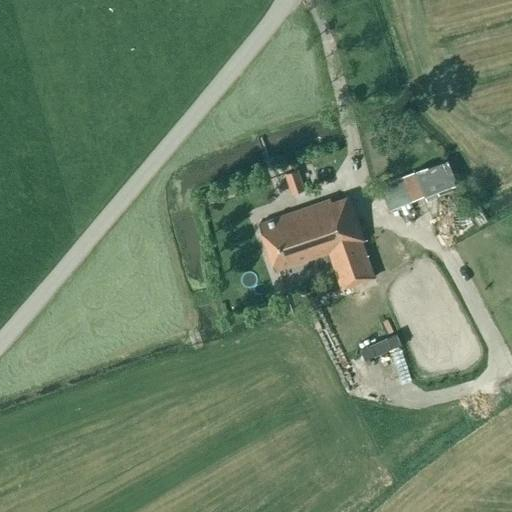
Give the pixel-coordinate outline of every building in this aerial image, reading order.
[(286,163),(291,184),(299,181),(294,161),(286,163)] [(379,186),(389,212),(425,199),(426,202),(439,198),(438,193),(456,187),(455,181),(456,181),(447,162),(414,173),(379,186)] [(289,188),(293,199),(305,196),(301,184),(289,188)] [(275,271),(329,252),(342,289),(374,278),(362,241),(364,240),(349,196),(331,202),(330,199),(259,224),(275,271)] [(396,334),(360,350),(360,351),(362,355),(364,361),(401,345),(396,334)]
